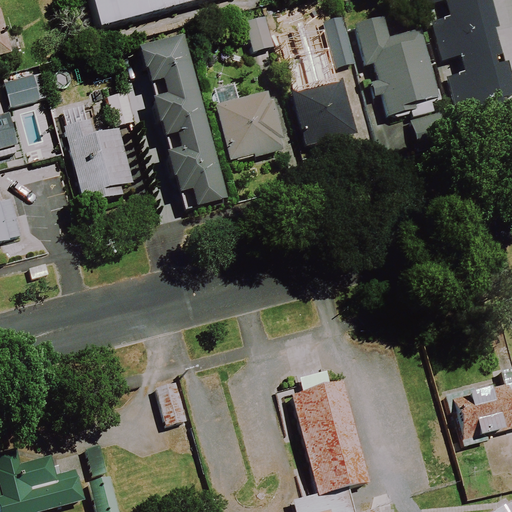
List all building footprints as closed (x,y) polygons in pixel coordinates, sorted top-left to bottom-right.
[(90,0),(100,32),(208,0),(90,0)] [(417,0),(421,12),(440,8),(444,23),(427,27),(437,67),(455,63),(459,79),(443,83),(455,132),(504,120),(500,103),(511,100),(503,68),(501,68),(483,0),(417,0)] [(351,70),(339,21),(319,26),(331,75),(351,70)] [(383,124),(400,119),(411,158),(447,148),(415,35),(384,44),(378,24),(350,32),(361,72),(368,70),(373,87),(365,89),(369,103),(377,101),(383,124)] [(173,156),(161,160),(173,203),(184,200),(188,216),(221,207),(178,44),(133,56),(143,93),(157,89),(160,102),(147,106),(158,148),(170,145),(173,156)] [(36,106),(31,79),(0,85),(6,113),(36,106)] [(352,140),(338,86),(287,100),(301,153),(352,140)] [(129,129),(122,98),(104,102),(111,133),(129,129)] [(280,155),(266,98),(212,112),(226,169),(280,155)] [(87,143),(79,110),(56,116),(79,211),(129,199),(114,136),(87,143)] [(365,486),(338,385),(289,398),(315,496),(316,500),(345,492),(365,486)] [(472,443),(498,438),(494,420),(510,417),(505,391),(447,403),(452,428),(468,425),(472,443)] [(182,426),(170,393),(152,399),(164,433),(182,426)] [(0,511),(13,511),(66,500),(59,475),(40,479),(34,454),(10,460),(5,440),(0,441),(0,511)] [(85,445),(71,449),(77,472),(92,468),(85,445)] [(96,475),(75,480),(83,511),(88,511),(104,508),(96,475)] [(316,500),(315,496),(288,503),(290,511),(376,511),(373,511),(350,511),(345,492),(316,500)]
